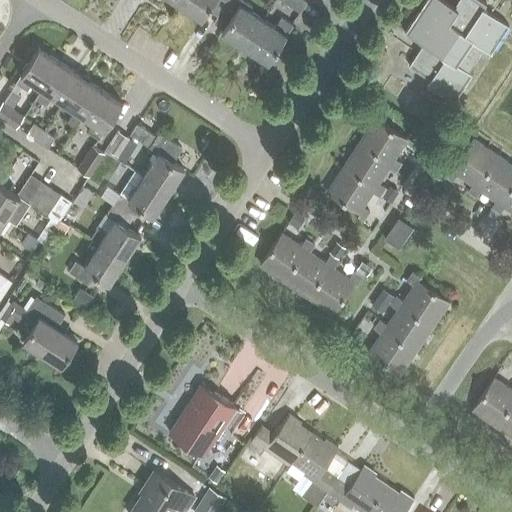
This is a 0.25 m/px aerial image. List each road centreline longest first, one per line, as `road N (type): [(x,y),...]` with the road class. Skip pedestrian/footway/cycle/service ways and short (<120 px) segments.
road 1 (residential): [(411,442),(179,285)]
road 2 (residential): [(36,0),(268,155)]
road 3 (residential): [(179,285),(59,463)]
road 4 (residential): [(369,0),(268,155)]
road 5 (residential): [(268,155),(179,285)]
road 6 (residential): [(411,442),(490,325)]
road 7 (residential): [(511,274),(404,195)]
road 8 (residential): [(511,510),(411,442)]
